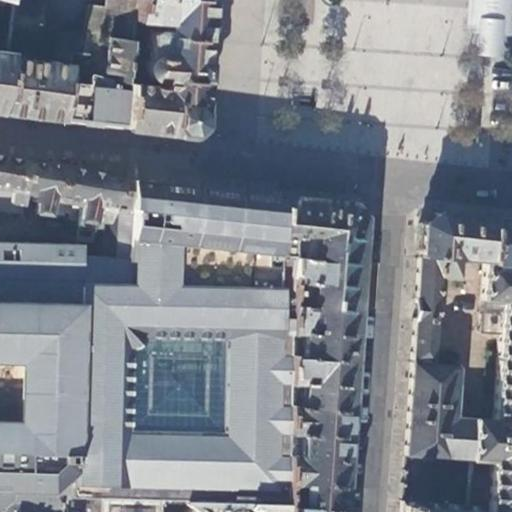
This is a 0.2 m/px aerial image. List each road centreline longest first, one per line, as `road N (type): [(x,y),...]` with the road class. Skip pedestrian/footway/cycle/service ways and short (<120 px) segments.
road 1 (residential): [(372,511),(398,179),(511,191)]
road 2 (unknown): [(486,67),(479,146),(469,158),(442,161),(453,0)]
